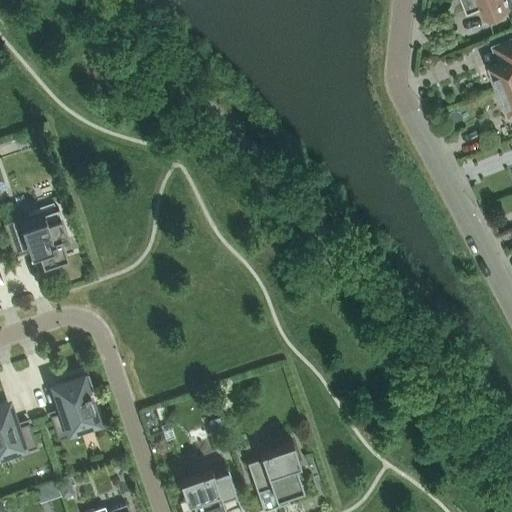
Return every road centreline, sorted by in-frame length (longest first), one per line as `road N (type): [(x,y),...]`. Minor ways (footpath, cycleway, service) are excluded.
road 1 (unclassified): [(511,467),(387,303),(101,0)]
road 2 (residential): [(511,307),(398,93),(402,0)]
road 3 (residential): [(160,511),(94,329),(64,318),(0,338)]
